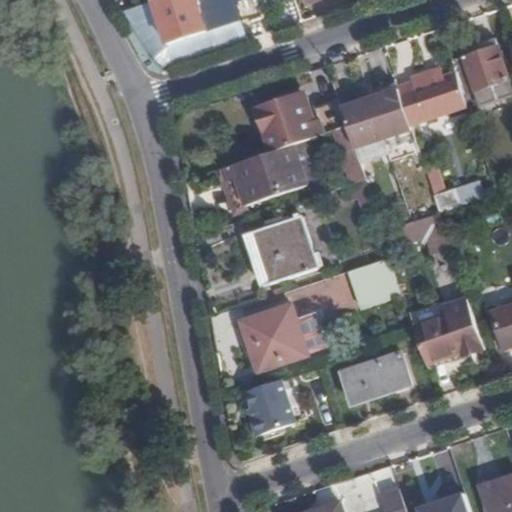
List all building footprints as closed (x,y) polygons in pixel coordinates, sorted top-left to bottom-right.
[(174,65),(254,39),(243,4),(249,1),(253,0),(161,0),(156,2),(132,10),(131,10),(158,60),(174,65)] [(261,37),(249,1),(243,4),(254,39),(261,37)] [(511,99),(511,80),(498,39),(467,49),(470,57),(455,62),(460,75),(469,103),(479,99),(483,110),(511,99)] [(417,84),(403,89),(415,127),(471,108),(469,103),(460,75),(435,84),(430,74),(415,79),(417,84)] [(415,127),(403,89),(375,98),(387,139),(416,130),(415,127)] [(346,108),(343,99),(322,107),(325,113),(314,117),(306,96),(284,105),(282,102),(260,109),(276,153),(299,145),(314,140),(338,132),(352,128),(346,108)] [(387,139),(375,98),(346,108),(352,128),(359,149),(387,139)] [(276,153),(260,109),(254,112),(269,155),(276,153)] [(338,132),(354,182),(368,177),(359,149),(352,128),(338,132)] [(328,181),(314,140),(299,145),(276,153),(269,155),(238,165),(252,206),(328,181)] [(362,152),(364,162),(391,157),(389,147),(362,152)] [(252,206),(238,165),(220,171),(234,212),(252,206)] [(378,207),(368,177),(354,182),(349,184),(354,199),(358,200),(362,203),(363,207),(365,211),(378,207)] [(443,212),(499,195),(494,181),(457,193),(455,186),(436,192),(443,212)] [(307,216),(255,233),(272,285),(323,269),(307,216)] [(406,227),(411,245),(429,240),(434,258),(453,252),(443,217),(406,227)] [(395,259),(354,273),(366,311),(407,297),(395,259)] [(412,311),(417,326),(452,315),(450,306),(448,299),(412,311)] [(417,326),(421,339),(429,364),(465,353),(464,351),(486,343),(471,299),(450,306),(452,315),(417,326)] [(280,339),(287,364),(323,352),(308,304),(258,319),(267,344),(280,339)] [(505,349),(511,346),(511,308),(495,314),(505,349)] [(274,368),(287,364),(280,339),(267,344),(274,368)] [(429,364),(430,368),(466,356),(468,361),(489,353),(486,343),(464,351),(465,353),(429,364)] [(406,357),(348,375),(358,405),(415,386),(406,357)] [(281,384),(245,395),(250,411),(253,422),(249,426),(253,435),(260,437),(294,425),(281,384)] [(253,422),(250,411),(244,413),(249,426),(253,422)] [(511,511),(511,478),(486,487),(494,511),(511,511)] [(410,511),(403,488),(384,496),(387,511),(410,511)] [(470,511),(466,497),(423,511),(470,511)]
